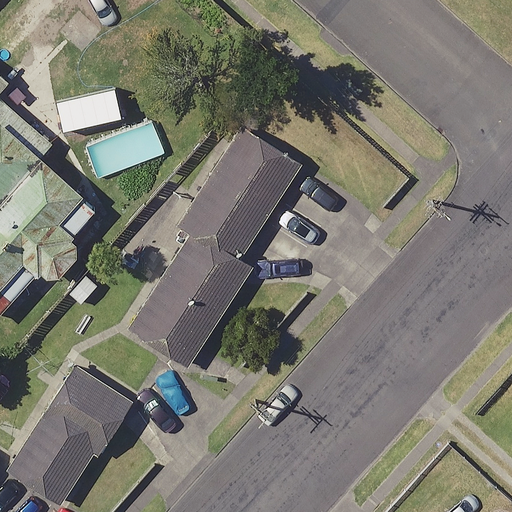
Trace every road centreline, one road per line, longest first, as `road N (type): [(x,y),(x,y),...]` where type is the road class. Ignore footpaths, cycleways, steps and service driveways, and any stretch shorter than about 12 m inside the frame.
road 1 (residential): [(511,235),(259,511)]
road 2 (residential): [(372,0),(511,125)]
